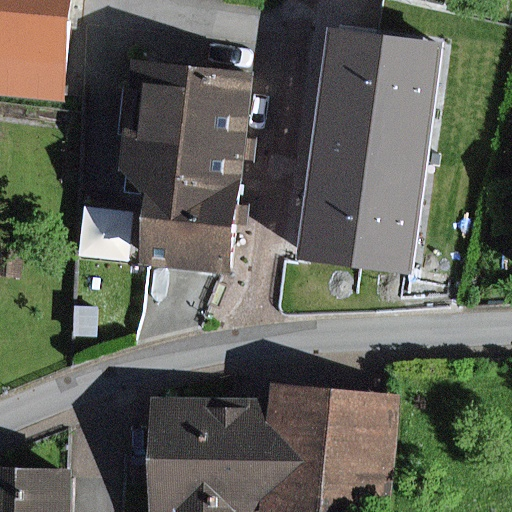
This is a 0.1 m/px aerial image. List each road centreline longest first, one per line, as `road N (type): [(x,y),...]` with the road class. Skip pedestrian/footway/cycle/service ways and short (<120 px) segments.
road 1 (residential): [(256,341),(302,0)]
road 2 (residential): [(0,425),(89,386),(256,341)]
road 3 (residential): [(256,341),(511,328)]
